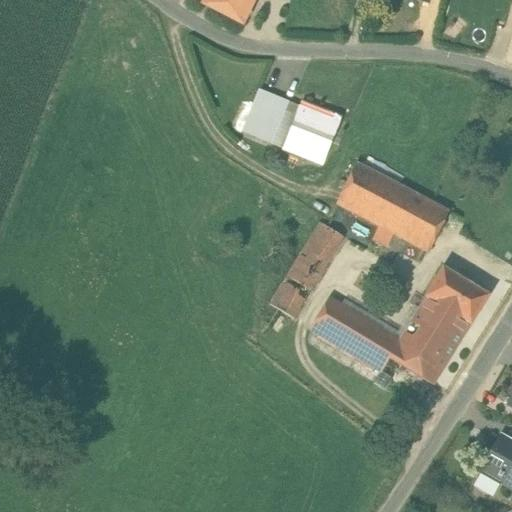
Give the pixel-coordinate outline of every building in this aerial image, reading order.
[(254,0),(205,0),(204,4),(203,5),(242,25),(254,0)] [(289,103),(259,91),(248,118),(268,127),(277,131),(289,103)] [(340,121),(301,106),(284,148),(323,164),(340,121)] [(268,127),(263,140),(272,144),(277,131),(268,127)] [(449,213),(356,164),(336,205),(379,227),(373,239),(387,246),(393,235),(429,254),(449,213)] [(320,223),(270,305),(278,310),(291,318),(294,320),(344,238),(320,223)] [(488,297),(443,270),(419,311),(463,338),(488,297)] [(400,341),(329,299),(310,329),(382,372),(389,360),(390,359),(400,341)] [(291,318),(278,310),(265,331),(279,339),(291,318)] [(463,338),(419,311),(400,341),(390,359),(433,386),(463,338)] [(511,444),(500,438),(482,470),(482,471),(473,487),(493,498),(502,482),(511,487),(511,444)]
